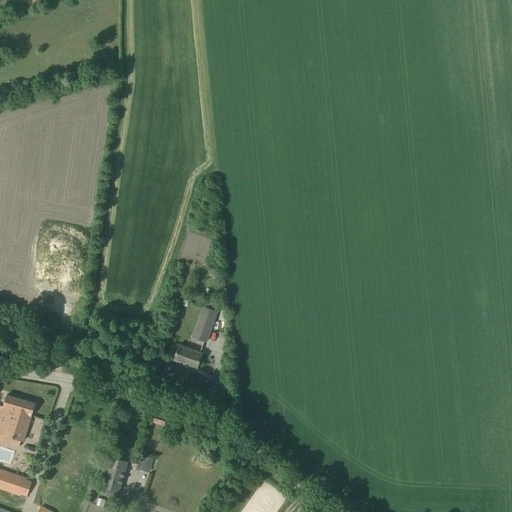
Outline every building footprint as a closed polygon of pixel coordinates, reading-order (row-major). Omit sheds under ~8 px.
[(205,299),(203,306),(192,336),(206,341),(219,305),(209,301),(210,301),(205,299)] [(196,368),(197,368),(202,353),(179,344),(173,360),(184,364),(185,362),(196,366),(196,368)] [(0,417),(0,432),(23,439),(35,403),(6,395),(1,412),(2,412),(0,417)] [(144,455),(140,469),(149,472),(153,457),(144,455)] [(103,486),(101,494),(116,498),(127,462),(111,457),(103,486)] [(0,471),(0,486),(27,495),(31,482),(0,471)] [(96,504),(104,506),(106,499),(102,499),(102,498),(99,497),(99,498),(98,498),(96,504)]
